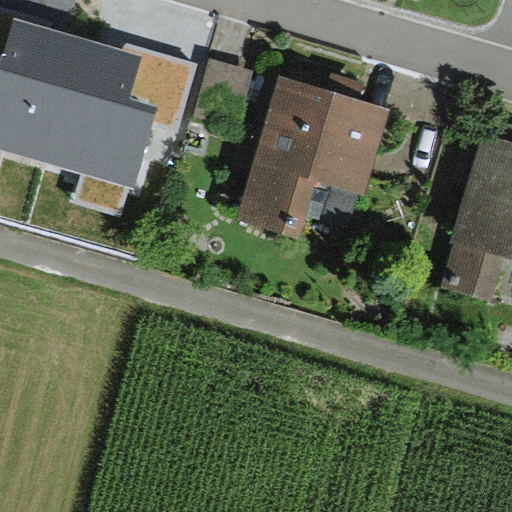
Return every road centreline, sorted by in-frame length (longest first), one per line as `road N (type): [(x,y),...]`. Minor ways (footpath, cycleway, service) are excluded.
road 1 (residential): [(0,238),(511,393)]
road 2 (residential): [(258,0),(511,73)]
